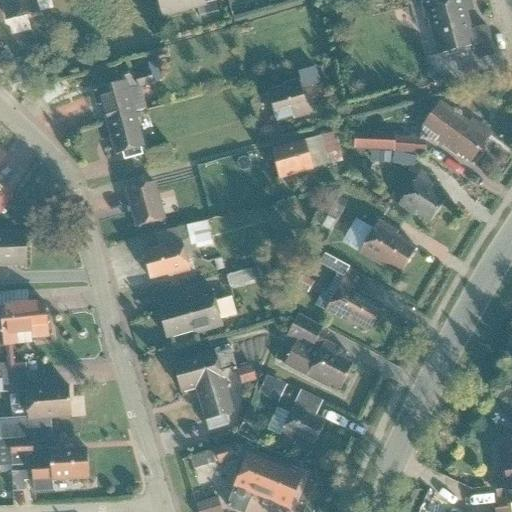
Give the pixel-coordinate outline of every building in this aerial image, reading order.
[(5,0),(11,22),(39,16),(34,0),(5,0)] [(204,0),(157,0),(163,19),(206,7),(204,0)] [(404,8),(401,0),(375,0),(371,1),(375,15),(404,8)] [(469,0),(434,0),(424,3),(439,57),(482,45),(469,0)] [(98,86),(107,121),(139,114),(130,79),(98,86)] [(304,82),(268,94),(277,123),(314,111),(304,82)] [(489,138),(439,103),(422,126),(473,161),(489,138)] [(107,121),(115,156),(147,149),(139,114),(107,121)] [(427,138),(355,133),(354,152),(426,157),(427,138)] [(306,141),(271,152),(280,182),(316,170),(306,141)] [(175,174),(174,180),(171,187),(195,195),(200,182),(175,174)] [(450,197),(415,175),(398,201),(433,224),(450,197)] [(159,182),(126,192),(137,229),(171,219),(159,182)] [(422,245),(377,219),(357,254),(403,279),(422,245)] [(210,222),(189,226),(194,249),(214,246),(210,222)] [(0,268),(30,268),(29,236),(0,236),(0,268)] [(186,243),(144,253),(151,281),(193,271),(186,243)] [(388,300),(344,279),(327,313),(371,335),(388,300)] [(215,292),(160,306),(169,342),(225,328),(224,320),(238,316),(233,296),(217,300),(215,292)] [(39,302),(1,305),(3,336),(4,346),(21,344),(51,342),(49,316),(41,317),(39,302)] [(326,334),(297,319),(287,340),(295,344),(284,365),(341,394),(356,365),(319,346),(326,334)] [(21,344),(4,346),(6,365),(23,363),(21,344)] [(219,348),(174,360),(183,395),(196,391),(204,423),(236,415),(219,348)] [(253,365),(238,370),(243,387),(258,382),(253,365)] [(284,401),(292,384),(272,375),(264,392),(284,401)] [(74,417),(72,387),(25,390),(26,419),(55,418),(74,417)] [(328,422),(291,406),(280,432),(316,448),(328,422)] [(55,418),(26,419),(0,420),(0,439),(56,437),(55,418)] [(242,443),(197,452),(200,466),(245,456),(242,443)] [(34,444),(10,445),(11,457),(34,456),(34,444)] [(511,511),(511,447),(502,449),(509,511),(511,511)] [(33,482),(90,480),(89,449),(48,450),(48,463),(33,464),(33,482)] [(291,511),(305,479),(247,455),(225,509),(231,511),(250,511),(256,499),(286,511),(291,511)]
